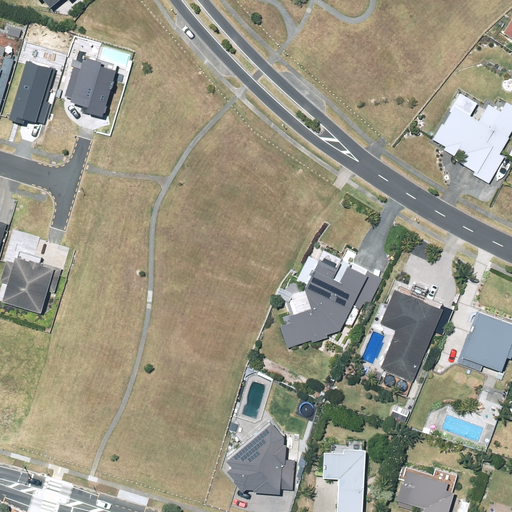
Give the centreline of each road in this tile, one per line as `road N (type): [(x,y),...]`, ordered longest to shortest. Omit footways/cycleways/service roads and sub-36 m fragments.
road 1 (residential): [(357,161),(279,110),(174,0)]
road 2 (residential): [(204,0),(357,161)]
road 3 (residential): [(357,161),(511,249)]
